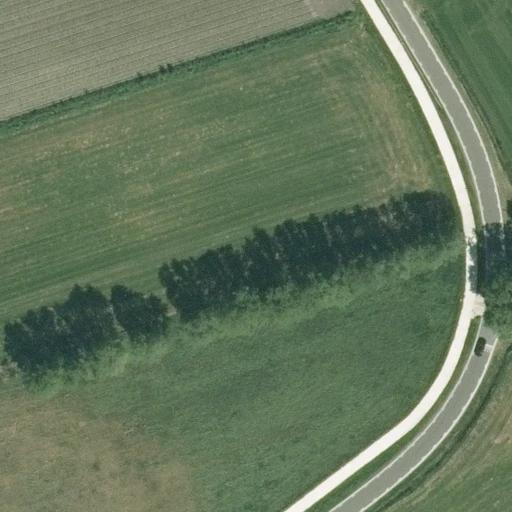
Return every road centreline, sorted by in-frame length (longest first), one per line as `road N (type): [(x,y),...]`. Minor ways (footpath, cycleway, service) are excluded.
road 1 (tertiary): [(493,314),(484,179),(466,131),(391,0)]
road 2 (tertiary): [(343,511),(429,437),(473,369),(493,314)]
